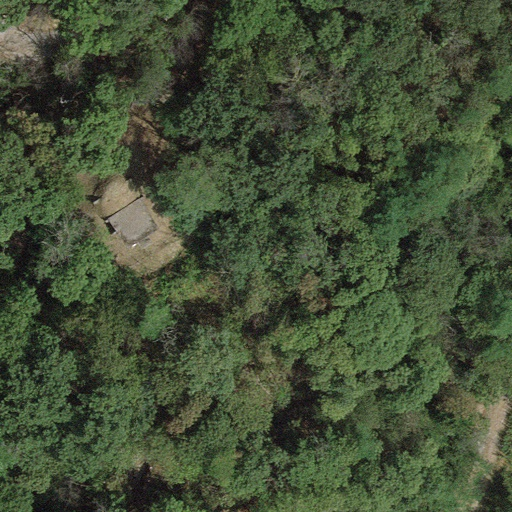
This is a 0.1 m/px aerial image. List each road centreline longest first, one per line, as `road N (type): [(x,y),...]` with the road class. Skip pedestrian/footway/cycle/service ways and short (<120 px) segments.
road 1 (track): [(0,32),(31,44),(136,0)]
road 2 (track): [(511,384),(462,511)]
